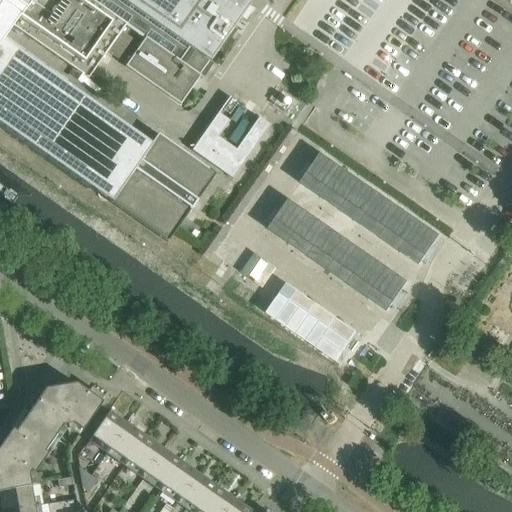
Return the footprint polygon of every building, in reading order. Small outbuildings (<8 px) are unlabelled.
[(0,0),(0,126),(97,195),(97,197),(98,198),(99,199),(100,201),(101,202),(103,202),(104,203),(106,203),(108,203),(167,244),(174,234),(215,175),(157,135),(150,145),(1,41),(11,27),(87,81),(125,27),(144,40),(124,68),(179,107),(200,77),(199,76),(209,63),(250,5),(243,0),(0,0)] [(229,98),(191,152),(232,181),(270,127),(258,119),(235,151),(218,139),(229,122),(219,115),(230,99),(229,98)] [(321,155),(300,185),(420,267),(440,237),(321,155)] [(289,201),(268,231),(387,314),(408,283),(289,201)] [(511,269),(489,302),(498,309),(484,329),(511,348),(511,269)] [(287,285),(266,315),(336,363),(357,334),(287,285)] [(75,384),(60,387),(66,426),(71,425),(81,432),(101,403),(75,384)] [(44,390),(26,415),(55,436),(62,426),(66,426),(60,387),(44,390)] [(90,438),(109,451),(126,426),(108,413),(90,438)] [(0,491),(30,486),(28,475),(30,472),(33,474),(47,455),(43,452),(55,436),(26,415),(14,432),(11,430),(0,446),(0,491)] [(126,426),(109,451),(126,464),(144,438),(126,426)] [(144,438),(126,464),(144,476),(162,451),(144,438)] [(162,451),(144,476),(162,488),(179,463),(162,451)] [(179,463),(162,488),(179,501),(197,475),(179,463)] [(82,489),(90,478),(79,469),(82,489)] [(197,475),(179,501),(195,511),(197,511),(215,488),(197,475)] [(90,478),(82,489),(88,493),(96,482),(90,478)] [(72,479),(57,481),(59,489),(73,486),(72,479)] [(0,491),(0,496),(2,511),(7,511),(33,507),(30,486),(0,491)] [(215,488),(197,511),(224,511),(233,500),(215,488)] [(249,511),(233,500),(224,511),(249,511)]
